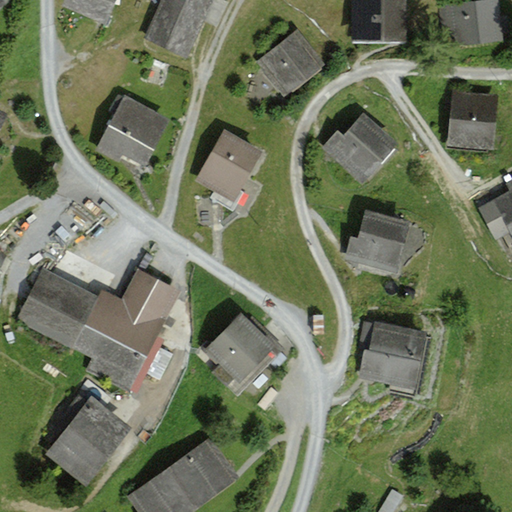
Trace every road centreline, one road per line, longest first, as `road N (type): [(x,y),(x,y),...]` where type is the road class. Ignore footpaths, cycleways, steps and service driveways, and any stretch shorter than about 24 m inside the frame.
road 1 (residential): [(318,396),(345,334),(337,290),(299,201),(298,135),(312,107),(348,79),(380,68),(511,72)]
road 2 (residential): [(165,234),(71,159),(50,101),(48,0)]
road 3 (residential): [(239,0),(216,42),(184,140),(165,234)]
road 4 (residential): [(318,396),(286,320),(165,234)]
road 5 (track): [(0,509),(76,508),(156,411)]
road 6 (residential): [(271,511),(296,426),(318,396)]
